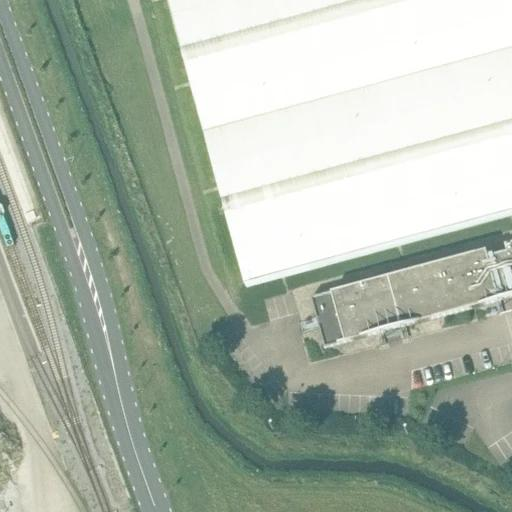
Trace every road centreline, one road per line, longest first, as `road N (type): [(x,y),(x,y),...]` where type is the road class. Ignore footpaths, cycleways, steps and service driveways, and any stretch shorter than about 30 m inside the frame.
road 1 (unclassified): [(156,511),(68,223),(0,37)]
road 2 (unknown): [(275,335),(303,370),(322,373),(511,322)]
